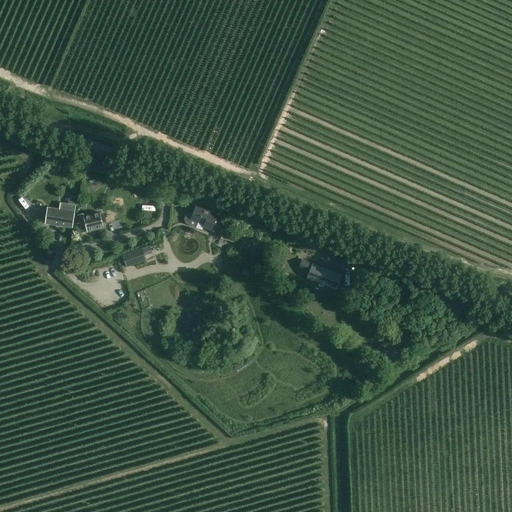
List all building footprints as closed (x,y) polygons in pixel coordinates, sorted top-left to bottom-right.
[(45,224),(54,225),(72,228),(75,205),(61,203),(60,210),(48,208),(45,224)] [(203,227),(211,231),(213,227),(220,230),(221,228),(222,223),(216,221),(217,217),(209,214),(210,212),(196,206),(194,211),(188,209),(185,216),(185,218),(185,219),(186,221),(187,223),(189,224),(196,227),(198,222),(205,224),(203,227)] [(41,207),(39,220),(41,223),(45,224),(48,208),(41,207)] [(83,217),(83,214),(77,215),(79,223),(76,224),(78,233),(87,231),(87,232),(103,228),(99,213),(83,217)] [(227,230),(221,228),(218,237),(224,239),(227,230)] [(227,230),(224,239),(235,242),(238,233),(227,230)] [(150,246),(142,249),(144,255),(152,252),(150,246)] [(142,249),(123,256),(127,267),(146,260),(144,255),(142,249)] [(340,276),(320,268),(322,264),(314,261),(315,259),(304,255),(299,269),(336,285),(340,276)] [(372,284),(358,279),(355,288),(368,293),(372,284)]
